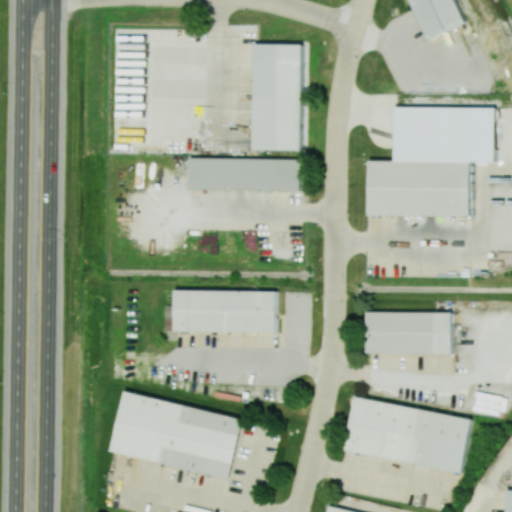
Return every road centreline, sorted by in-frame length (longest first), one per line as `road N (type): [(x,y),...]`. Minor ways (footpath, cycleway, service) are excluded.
road 1 (primary): [(43,511),(52,0)]
road 2 (primary): [(22,0),(15,511)]
road 3 (residential): [(297,511),(334,348),(338,138),(357,27)]
